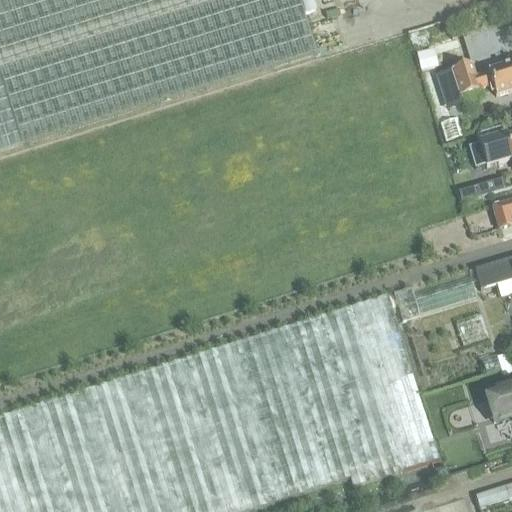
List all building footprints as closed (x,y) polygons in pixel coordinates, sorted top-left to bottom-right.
[(315,56),(297,0),(0,0),(0,154),(29,145),(315,56)] [(311,0),(299,0),(305,18),(316,14),(311,0)] [(415,58),(420,75),(438,69),(433,53),(415,58)] [(470,67),(451,73),(459,99),(478,94),(478,92),(491,88),(495,99),(511,93),(511,66),(487,74),(488,75),(474,80),(470,67)] [(457,122),(440,127),(445,144),(462,139),(457,122)] [(469,149),(468,150),(474,173),(477,172),(485,169),(511,162),(511,161),(511,136),(504,139),(502,131),(476,138),(479,147),(469,149)] [(501,182),(473,190),(475,200),(504,191),(501,182)] [(511,203),(491,210),(498,232),(511,228),(509,219),(511,218),(511,203)] [(479,294),(511,283),(511,261),(473,273),(479,294)] [(468,276),(411,293),(418,317),(476,300),(468,276)] [(440,465),(432,441),(387,299),(159,371),(0,420),(0,511),(259,511),(350,482),(353,492),(440,465)] [(511,389),(502,392),(485,397),(493,425),(510,420),(511,419),(511,389)] [(444,470),(434,474),(437,483),(447,479),(444,470)] [(482,509),(511,499),(511,488),(479,499),(482,509)]
